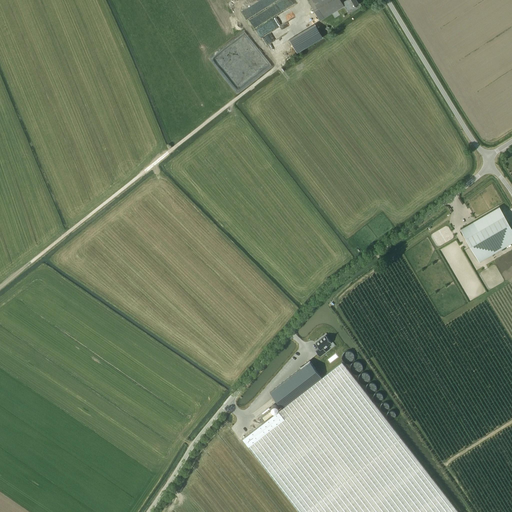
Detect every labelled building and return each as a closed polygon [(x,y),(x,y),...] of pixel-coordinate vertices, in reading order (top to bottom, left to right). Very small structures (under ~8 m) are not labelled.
[(261,9),(286,9),(296,3),(294,0),(260,0),(248,8),(246,8),(247,9),(243,11),(243,13),(247,18),(261,9)] [(307,0),(320,21),(344,6),(344,7),(350,4),(352,8),(359,4),(356,0),(346,0),(342,3),(340,0),(307,0)] [(314,25),(290,40),(298,53),(322,38),(314,25)] [(262,59),(265,57),(259,49),(256,51),(262,59)] [(511,228),(499,206),(460,229),(479,261),(511,242),(511,228)] [(326,335),(315,343),(319,348),(316,351),(320,356),(326,351),(324,348),(331,342),(326,335)] [(282,408),(243,439),(299,511),(458,511),(342,362),(322,377),(314,368),(315,367),(310,360),(301,367),(301,368),(270,392),(282,408)]
